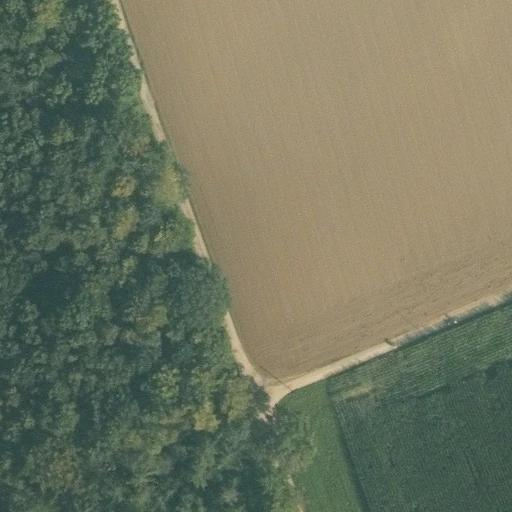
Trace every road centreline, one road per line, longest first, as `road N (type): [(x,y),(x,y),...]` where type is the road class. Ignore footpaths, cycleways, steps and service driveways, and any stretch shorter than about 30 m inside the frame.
road 1 (track): [(256,403),(113,0)]
road 2 (track): [(0,509),(256,403)]
road 3 (track): [(511,298),(256,403)]
